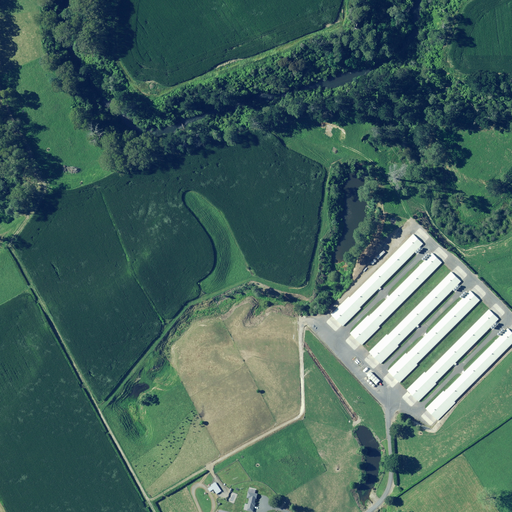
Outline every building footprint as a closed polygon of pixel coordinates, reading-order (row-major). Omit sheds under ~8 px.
[(425,242),(430,237),(420,228),(416,232),(414,234),(350,298),(349,297),(332,315),(343,326),(360,309),(359,308),(378,289),(379,290),(381,288),(380,287),(423,244),(425,242)] [(445,260),(449,256),(439,247),(436,250),(434,252),(433,253),(389,297),(388,295),(386,297),(388,298),(369,317),(368,316),(351,333),(362,345),(379,327),(378,326),(442,263),(443,262),(445,260)] [(463,279),(468,275),(458,265),(454,270),(452,272),(388,336),(387,335),(369,352),(381,364),(398,346),(397,345),(416,327),(417,328),(419,326),(418,325),(461,281),(463,279)] [(482,298),(487,294),(477,284),(473,289),(471,291),(427,334),(426,333),(424,335),(425,336),(407,354),(406,353),(388,371),(400,382),(417,365),(416,364),(479,302),(480,300),(482,298)] [(501,317),(505,313),(496,303),(492,307),(490,309),(489,310),(426,373),(425,372),(407,390),(419,401),(436,384),(435,383),(454,364),(456,366),(457,364),(455,363),(499,319),(501,317)] [(511,324),(511,326),(508,328),(465,372),(463,371),(462,372),(463,374),(445,392),(444,391),(426,409),(437,420),(455,403),(454,402),(511,343),(511,324)] [(356,357),(353,361),(358,366),(362,363),(356,357)] [(372,381),(374,383),(376,385),(380,381),(371,372),(367,376),(369,378),(372,381)] [(369,378),(367,376),(365,379),(367,381),(369,383),(372,386),(374,388),(376,385),(374,383),(372,381),(369,378)] [(222,491),(216,482),(211,485),(212,486),(208,489),(212,494),(216,492),(217,494),(222,491)] [(245,510),(253,511),(254,507),(256,507),(259,494),(249,492),(247,498),(250,499),(248,508),(246,507),(245,510)]
